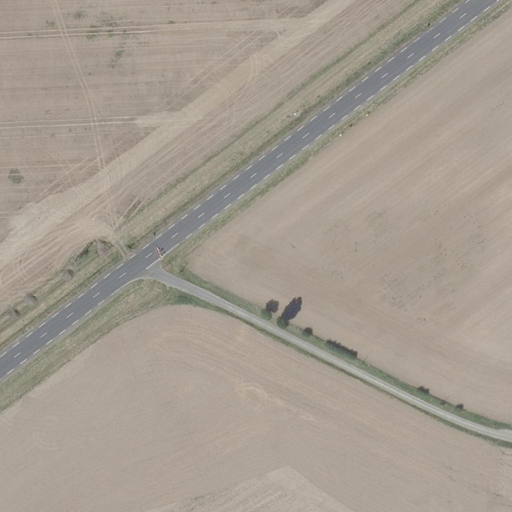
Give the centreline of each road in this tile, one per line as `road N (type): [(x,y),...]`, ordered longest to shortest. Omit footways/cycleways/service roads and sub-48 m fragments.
road 1 (primary): [(483,0),(139,263)]
road 2 (unclassified): [(139,263),(489,435),(511,439)]
road 3 (primary): [(139,263),(0,369)]
